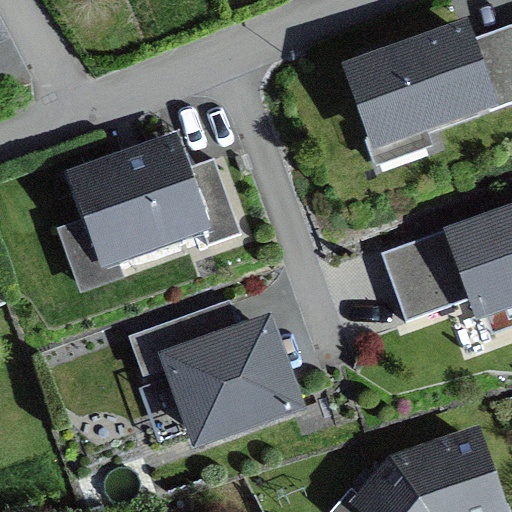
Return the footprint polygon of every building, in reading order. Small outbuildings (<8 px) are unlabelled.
[(470,17),(343,65),(373,143),(500,95),(470,17)] [(176,129),(63,167),(95,263),(208,225),(176,129)] [(511,210),(449,232),(477,314),(511,302),(511,210)] [(265,317),(161,351),(190,441),(295,408),(265,317)] [(352,498),(367,511),(509,511),(481,423),(390,451),(352,498)]
